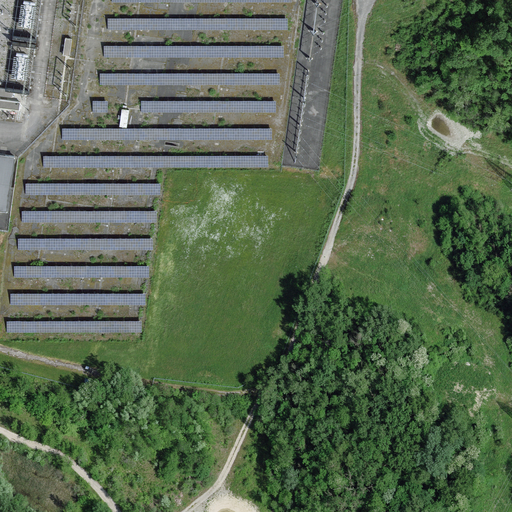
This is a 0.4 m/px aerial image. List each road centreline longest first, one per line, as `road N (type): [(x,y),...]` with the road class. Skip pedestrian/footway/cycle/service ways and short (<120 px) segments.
road 1 (track): [(185,511),(216,482),(282,370),(321,269),(352,178),(357,49),(368,0)]
road 2 (track): [(93,0),(77,109),(25,161),(2,329)]
road 3 (track): [(268,388),(196,393),(0,349)]
road 4 (track): [(511,398),(498,381),(483,331),(458,308),(326,254)]
road 5 (track): [(357,49),(423,98),(476,160),(511,175)]
road 6 (track): [(118,511),(61,455),(0,431)]
